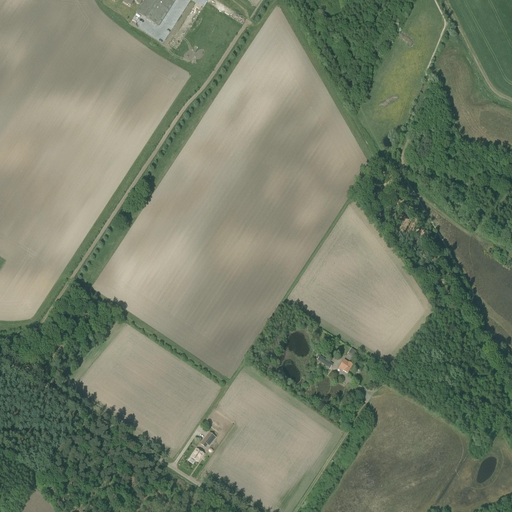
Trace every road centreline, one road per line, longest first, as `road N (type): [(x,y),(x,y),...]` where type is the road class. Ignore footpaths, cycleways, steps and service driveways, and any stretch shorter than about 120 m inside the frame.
road 1 (unclassified): [(236,511),(0,355)]
road 2 (track): [(293,511),(378,384)]
road 3 (track): [(409,184),(473,233),(511,186)]
